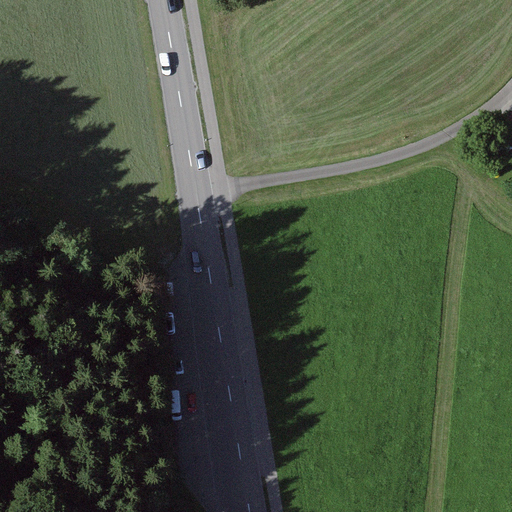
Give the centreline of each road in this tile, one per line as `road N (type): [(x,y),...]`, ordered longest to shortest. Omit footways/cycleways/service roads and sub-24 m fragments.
road 1 (primary): [(163,0),(248,511)]
road 2 (track): [(197,195),(356,166),(445,137),(511,90)]
